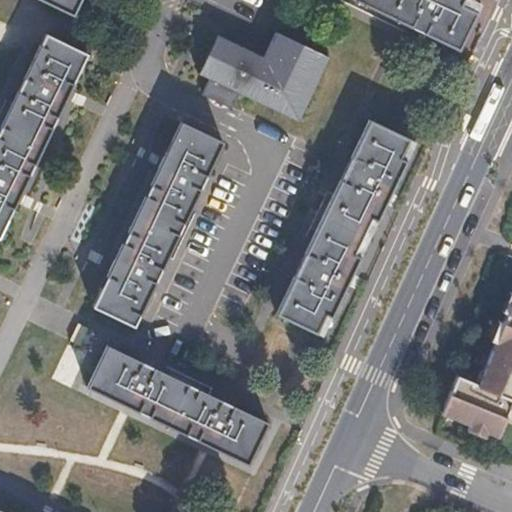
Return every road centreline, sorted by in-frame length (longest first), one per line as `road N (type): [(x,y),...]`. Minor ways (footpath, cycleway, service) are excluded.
road 1 (secondary): [(511,78),(347,439)]
road 2 (residential): [(511,506),(347,439)]
